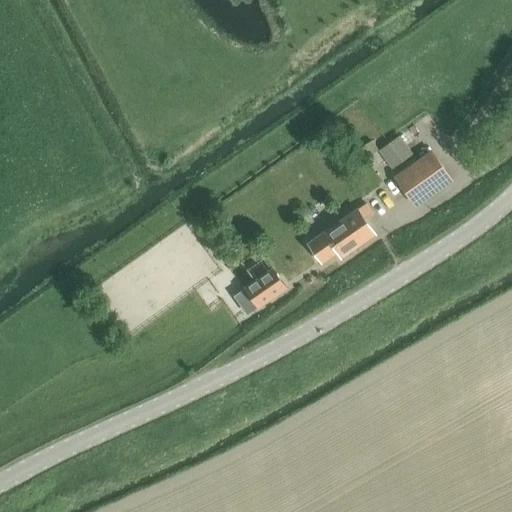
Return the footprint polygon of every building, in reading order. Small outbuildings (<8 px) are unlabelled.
[(412,154),(399,136),(377,151),(390,169),(412,154)] [(370,141),(363,146),(369,155),(377,150),(370,141)] [(394,177),(416,208),(454,181),(432,151),(394,177)] [(337,253),(341,259),(374,236),(356,210),(308,244),(322,264),(337,253)] [(272,269),(245,289),(259,308),(286,289),(272,269)]
